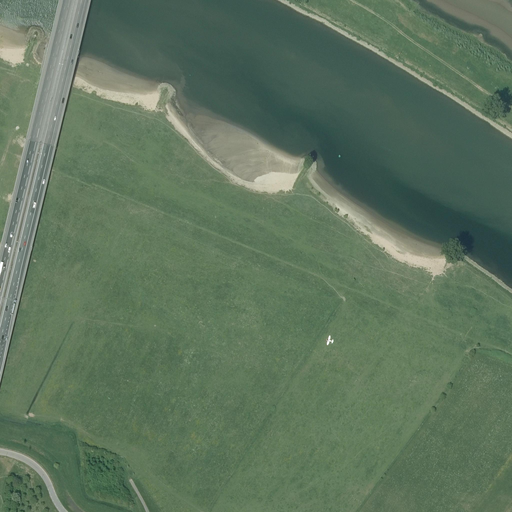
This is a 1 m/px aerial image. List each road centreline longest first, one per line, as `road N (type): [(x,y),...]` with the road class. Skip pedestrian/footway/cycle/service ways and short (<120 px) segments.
road 1 (motorway): [(0,347),(82,0)]
road 2 (motorway): [(67,0),(0,282)]
road 3 (track): [(0,172),(19,86),(22,79),(35,82),(9,194)]
